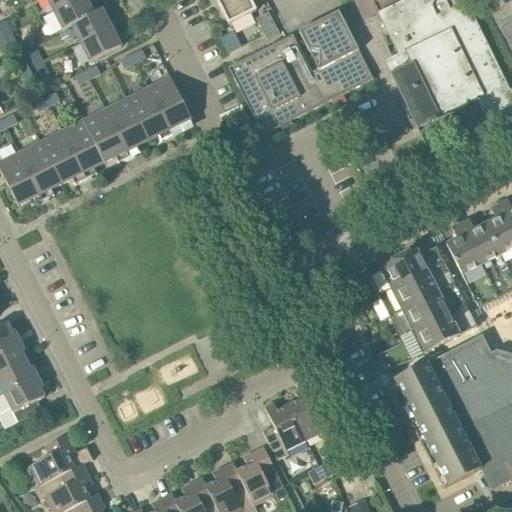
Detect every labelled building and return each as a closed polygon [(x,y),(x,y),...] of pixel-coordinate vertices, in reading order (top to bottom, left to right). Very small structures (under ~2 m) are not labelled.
[(47,0),(53,13),(78,0),(47,0)] [(63,31),(94,14),(86,0),(78,0),(53,13),(63,31)] [(215,0),(229,26),(256,12),(250,0),(215,0)] [(495,62),(465,0),(455,0),(447,4),(446,1),(442,0),(437,0),(434,2),(432,6),(422,2),(422,0),(406,0),(378,14),(399,56),(385,62),(418,129),(477,100),(466,77),(495,62)] [(80,45),(112,29),(102,10),(94,14),(63,31),(63,32),(71,27),(80,45)] [(287,124),(327,104),(343,95),(343,94),(348,92),(349,93),(373,80),(339,13),(229,69),(253,117),(254,116),(257,122),(256,123),(263,136),(280,127),(280,126),(286,122),(287,124)] [(268,13),(256,20),(267,41),(279,35),(268,13)] [(0,32),(3,38),(11,34),(5,21),(0,23),(0,32)] [(90,64),(121,48),(112,29),(80,45),(90,64)] [(18,47),(17,46),(11,34),(3,38),(9,51),(18,47)] [(0,53),(1,55),(9,51),(3,38),(0,39),(0,53)] [(35,68),(44,63),(37,51),(28,56),(35,68)] [(131,56),(135,64),(146,58),(142,51),(131,56)] [(124,69),(135,64),(131,56),(121,62),(124,69)] [(21,75),(30,70),(23,58),(14,62),(21,75)] [(502,83),(505,82),(495,62),(466,77),(477,100),(493,133),(511,124),(511,90),(507,93),(502,83)] [(47,92),(56,87),(44,63),(35,68),(47,92)] [(90,81),(101,76),(96,67),(86,72),(90,81)] [(27,88),(36,83),(30,70),(21,75),(27,88)] [(79,87),(90,81),(86,72),(74,78),(79,87)] [(180,126),(191,121),(170,78),(148,89),(172,137),(183,132),(180,126)] [(161,143),(172,137),(148,89),(126,100),(148,143),(158,137),(161,143)] [(60,103),(56,94),(45,99),(50,108),(60,103)] [(39,114),(50,108),(45,99),(34,105),(39,114)] [(137,148),(148,143),(126,100),(105,111),(129,159),(140,154),(137,148)] [(118,165),(129,159),(105,111),(83,122),(105,164),(115,159),(118,165)] [(18,126),(13,116),(2,121),(7,130),(8,132),(18,126)] [(458,118),(449,123),(454,134),(463,129),(458,118)] [(94,170),(105,164),(83,122),(62,132),(86,181),(97,175),(94,170)] [(75,186),(86,181),(62,132),(40,143),(62,186),(72,181),(75,186)] [(51,191),(62,186),(40,143),(19,154),(43,202),(54,197),(51,191)] [(32,208),(43,202),(19,154),(0,163),(0,171),(18,208),(29,202),(32,208)] [(511,209),(508,202),(498,207),(511,233),(511,209)] [(496,221),(485,227),(511,279),(511,233),(498,207),(491,211),(496,221)] [(470,221),(460,226),(494,291),(511,281),(511,279),(485,227),(475,232),(470,221)] [(458,240),(446,246),(474,301),(494,291),(460,226),(452,230),(458,240)] [(369,277),(368,277),(379,298),(390,319),(383,322),(384,323),(395,318),(408,343),(379,358),(387,374),(467,333),(471,331),(476,329),(470,315),(466,307),(437,250),(420,258),(417,252),(369,277)] [(0,351),(20,342),(15,332),(12,333),(7,325),(0,328),(0,351)] [(436,383),(491,355),(482,337),(427,365),(436,383)] [(0,374),(26,362),(22,354),(25,352),(20,342),(0,351),(0,374)] [(511,356),(497,352),(491,355),(436,383),(481,471),(482,471),(492,490),(511,480),(511,356)] [(0,387),(4,396),(38,378),(33,368),(30,370),(26,362),(0,374),(0,387)] [(444,490),(481,471),(436,383),(427,365),(390,384),(444,490)] [(42,412),(37,402),(45,399),(40,390),(43,388),(38,378),(4,396),(18,424),(42,412)] [(327,437),(339,431),(325,402),(314,408),(304,389),(295,394),(299,401),(288,407),(306,442),(325,432),(327,437)] [(306,442),(288,407),(278,412),(274,405),(265,409),(274,428),(263,433),(277,462),(289,456),(287,451),(306,442)] [(35,478),(24,484),(29,493),(29,494),(34,491),(34,490),(75,470),(69,458),(76,454),(72,446),(68,437),(46,448),(50,457),(30,468),(35,478)] [(339,443),(343,453),(353,448),(348,438),(339,443)] [(275,504),(288,497),(264,449),(243,460),(247,467),(237,472),(233,465),(256,511),(257,511),(255,507),(272,498),(275,504)] [(317,469),(307,474),(314,486),(325,481),(324,481),(341,472),(335,460),(317,469)] [(256,511),(233,465),(213,475),(217,482),(206,487),(203,480),(202,480),(218,511),(256,511)] [(52,511),(67,511),(98,497),(97,496),(90,500),(85,490),(92,486),(83,467),(75,470),(34,490),(34,491),(40,503),(46,500),(52,511)] [(218,511),(202,480),(182,490),(186,498),(176,503),(172,495),(172,496),(179,511),(218,511)] [(179,511),(172,496),(152,506),(154,511),(142,511),(141,511),(179,511)] [(104,511),(105,510),(98,497),(67,511),(104,511)] [(348,509),(349,511),(369,511),(365,501),(348,509)] [(331,511),(341,511),(341,502),(331,502),(331,511)] [(503,511),(508,511),(511,510),(511,507),(509,503),(501,507),(503,511)]
